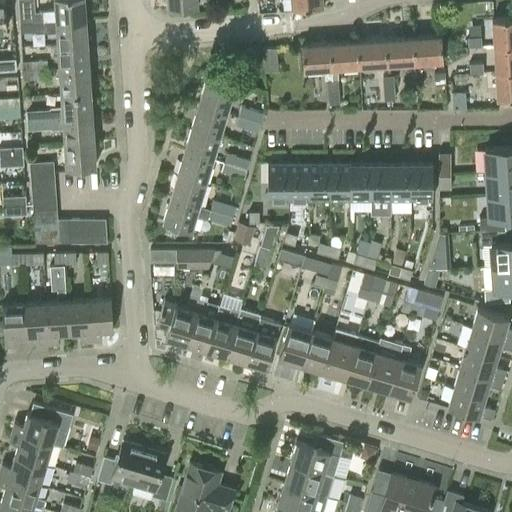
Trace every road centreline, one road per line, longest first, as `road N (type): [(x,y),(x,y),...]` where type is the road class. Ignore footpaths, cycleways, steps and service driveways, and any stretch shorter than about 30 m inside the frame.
road 1 (residential): [(511,461),(294,402),(241,413),(129,378)]
road 2 (residential): [(129,378),(138,340),(127,191),(139,156),(132,35)]
road 3 (residential): [(132,35),(332,20),(377,0)]
road 4 (residential): [(511,122),(267,121)]
road 5 (residential): [(129,378),(81,367),(17,371),(0,380)]
